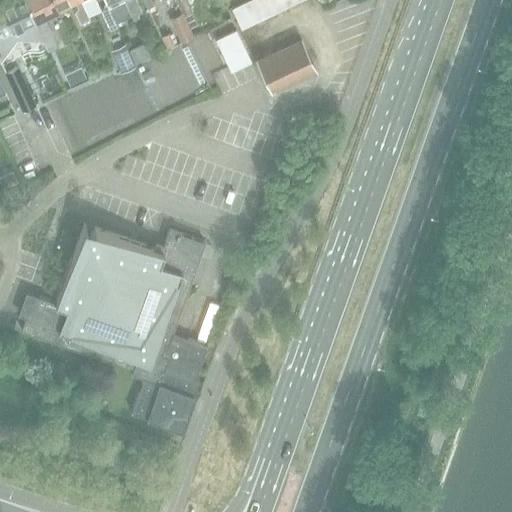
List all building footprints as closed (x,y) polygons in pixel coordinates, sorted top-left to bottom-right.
[(24,21),(29,32),(39,27),(26,0),(2,0),(0,1),(12,26),(24,21)] [(44,15),(57,9),(53,0),(26,0),(39,27),(44,39),(54,35),(48,21),(46,21),(44,15)] [(89,17),(80,0),(53,0),(57,9),(75,1),(78,6),(74,11),(79,21),(89,17)] [(131,13),(125,0),(106,0),(109,6),(116,20),(131,13)] [(134,18),(139,16),(138,12),(142,10),(136,0),(125,0),(131,13),(134,18)] [(252,23),(263,17),(254,0),(248,0),(243,3),(252,23)] [(254,0),(263,17),(274,12),(268,0),(254,0)] [(268,0),(274,12),(285,7),(281,0),(268,0)] [(0,31),(12,26),(0,1),(0,31)] [(241,28),(252,23),(243,3),(232,8),(241,28)] [(116,21),(116,20),(109,6),(101,9),(108,24),(116,21)] [(39,27),(29,32),(25,33),(34,51),(47,45),(44,39),(39,27)] [(221,49),(241,40),(236,29),(216,38),(221,49)] [(271,90),(315,69),(300,37),(256,58),(271,90)] [(226,59),(246,50),(241,40),(221,49),(226,59)] [(135,62),(150,55),(144,42),(129,49),(135,62)] [(246,50),(226,59),(231,69),(251,60),(246,50)] [(0,57),(23,108),(35,102),(11,51),(0,55),(0,57)] [(160,251),(83,223),(55,301),(40,295),(31,318),(25,316),(21,328),(111,361),(111,359),(132,367),(130,372),(142,376),(129,411),(176,427),(175,428),(180,430),(182,425),(181,424),(198,378),(194,377),(206,344),(171,332),(204,241),(168,228),(160,251)]
